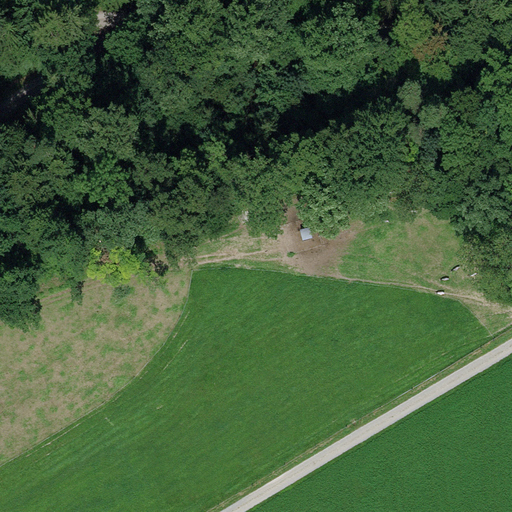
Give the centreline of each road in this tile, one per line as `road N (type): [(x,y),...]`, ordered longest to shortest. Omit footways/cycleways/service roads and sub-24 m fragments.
road 1 (track): [(511,61),(159,19),(0,32)]
road 2 (track): [(511,348),(240,511)]
road 3 (track): [(0,139),(159,19)]
